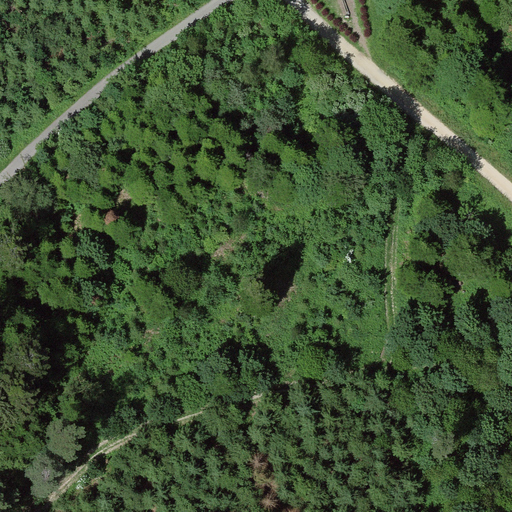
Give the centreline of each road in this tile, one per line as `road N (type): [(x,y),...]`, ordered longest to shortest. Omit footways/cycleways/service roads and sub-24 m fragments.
road 1 (track): [(0,194),(111,87),(226,0)]
road 2 (track): [(295,0),(511,195)]
